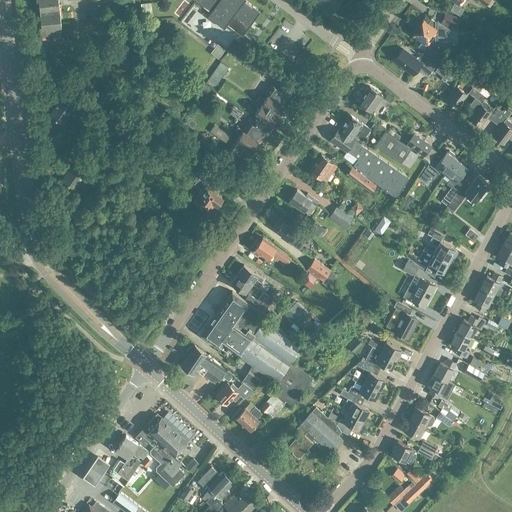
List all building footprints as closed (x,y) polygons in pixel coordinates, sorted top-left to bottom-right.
[(36,0),(39,0),(41,26),(39,26),(40,37),(60,35),(59,27),(62,27),(58,0),(36,0)] [(195,0),(210,11),(207,15),(224,28),(227,24),(242,35),(261,11),(245,0),(195,0)] [(318,0),(332,10),(339,0),(318,0)] [(141,3),(142,15),(152,13),(151,2),(141,3)] [(450,28),(449,28),(437,19),(435,21),(430,17),(426,22),(423,20),(421,23),(420,23),(414,31),(414,33),(413,34),(423,41),(419,46),(433,56),(439,46),(437,45),(437,35),(446,35),(446,32),(447,33),(450,28)] [(471,20),(470,27),(469,30),(478,32),(479,26),(486,27),(487,24),(479,23),(480,22),(471,20)] [(211,53),(218,59),(225,50),(217,44),(211,53)] [(436,64),(423,54),(418,61),(403,49),(394,60),(413,75),(419,67),(429,74),(436,64)] [(220,62),(217,66),(226,72),(229,68),(220,62)] [(226,72),(217,66),(214,70),(223,76),(226,72)] [(214,70),(211,75),(220,80),(223,76),(214,70)] [(444,77),(443,79),(448,84),(455,75),(449,71),(448,72),(444,77)] [(69,75),(64,83),(74,89),(79,81),(69,75)] [(220,80),(211,75),(207,80),(215,86),(216,86),(220,80)] [(475,98),(482,88),(474,81),(471,85),(473,87),(468,93),(475,98)] [(267,95),(283,105),(289,96),(272,85),(266,94),(267,95)] [(366,92),(359,102),(372,111),(383,95),(369,86),(369,88),(367,88),(365,90),(366,92)] [(446,99),(446,100),(457,108),(467,95),(468,95),(456,86),(456,87),(446,99)] [(74,105),(63,97),(67,92),(59,87),(48,104),(51,106),(51,107),(54,109),(50,114),(63,122),(74,105)] [(494,109),(483,101),(486,97),(488,98),(492,93),(484,87),(483,88),(482,88),(475,98),(477,99),(472,106),(476,109),(470,117),(469,118),(480,126),(481,126),(487,117),(494,122),(502,110),(496,106),(494,109)] [(196,97),(203,102),(206,98),(199,93),(196,97)] [(388,93),(384,99),(390,103),(394,97),(388,93)] [(284,106),(283,105),(267,95),(264,100),(260,97),(259,96),(256,100),(257,101),(278,115),(284,106)] [(196,97),(192,102),(201,108),(204,103),(203,102),(196,97)] [(272,124),(278,115),(257,101),(254,105),(259,108),(255,113),(257,114),(272,124)] [(201,108),(192,102),(189,107),(197,112),(201,108)] [(502,110),(494,122),(500,126),(493,135),(493,136),(504,144),(504,143),(511,133),(511,122),(507,118),(511,111),(505,107),(502,110)] [(257,114),(251,123),(269,135),(275,126),(272,124),(257,114)] [(339,128),(331,140),(346,151),(347,150),(358,158),(353,165),(396,197),(409,178),(354,140),(355,139),(353,138),(355,135),(363,140),(370,129),(363,124),(357,119),(356,119),(350,114),(340,129),(339,128)] [(250,121),(243,131),(259,143),(260,143),(266,135),(268,135),(269,135),(251,123),(250,121)] [(385,130),(382,135),(375,145),(401,163),(402,162),(410,150),(411,148),(398,139),(387,131),(385,130)] [(243,131),(237,139),(252,150),(253,151),(259,143),(243,131)] [(416,134),(410,144),(427,155),(434,146),(416,134)] [(252,150),(237,139),(235,138),(229,147),(246,159),(252,150)] [(446,173),(457,159),(446,151),(445,153),(439,149),(433,157),(424,171),(434,178),(441,170),(446,173)] [(64,164),(70,168),(62,179),(74,188),(86,170),(75,163),(79,157),(72,152),(64,164)] [(321,155),(311,170),(326,181),(337,166),(321,155)] [(457,159),(446,173),(452,178),(449,181),(454,184),(467,167),(457,159)] [(193,162),(192,163),(188,169),(201,177),(206,170),(193,162)] [(352,166),(347,173),(371,192),(377,185),(352,166)] [(450,202),(447,206),(454,211),(466,194),(476,201),(489,184),(478,175),(468,188),(463,184),(458,190),(450,202)] [(206,183),(205,183),(198,178),(193,186),(200,191),(194,200),(209,210),(215,214),(221,206),(217,203),(222,196),(215,191),(216,190),(206,183)] [(324,183),(320,188),(327,193),(331,188),(324,183)] [(452,186),(444,197),(447,200),(450,202),(458,190),(452,186)] [(297,189),(289,200),(309,214),(318,201),(308,193),(306,195),(297,189)] [(337,206),(329,217),(346,229),(354,217),(337,206)] [(434,211),(437,216),(444,211),(440,206),(434,211)] [(451,231),(462,220),(454,213),(444,224),(451,231)] [(430,217),(427,221),(430,223),(433,226),(435,224),(436,222),(430,217)] [(319,225),(321,223),(314,219),(310,224),(316,228),(319,225)] [(278,230),(277,231),(290,240),(289,242),(299,249),(308,237),(298,230),(285,220),(281,225),(279,226),(278,228),(278,230)] [(316,228),(310,224),(309,223),(306,227),(320,237),(326,230),(319,225),(316,228)] [(407,239),(410,229),(402,226),(399,237),(407,239)] [(338,237),(341,229),(334,227),(331,234),(338,237)] [(432,227),(428,234),(432,236),(429,242),(437,246),(434,252),(449,261),(456,249),(440,241),(444,234),(432,227)] [(263,238),(252,252),(257,256),(260,253),(268,258),(271,253),(284,262),(288,256),(276,247),(263,238)] [(511,260),(511,247),(504,243),(498,255),(502,257),(499,263),(498,263),(507,268),(510,262),(511,262),(511,260)] [(409,252),(407,256),(425,270),(434,276),(437,269),(443,272),(449,261),(434,252),(428,249),(426,248),(422,254),(420,258),(409,252)] [(314,258),(306,269),(323,281),(331,270),(314,258)] [(407,261),(402,270),(413,276),(418,268),(407,261)] [(237,274),(252,284),(255,279),(261,283),(263,279),(258,275),(244,265),(237,274)] [(230,281),(240,268),(238,266),(227,279),(230,281)] [(316,278),(309,272),(302,282),(309,287),(316,278)] [(487,275),(481,287),(494,294),(499,296),(502,289),(497,286),(500,282),(499,282),(502,277),(493,272),(494,273),(491,278),(487,275)] [(252,284),(237,274),(231,283),(245,293),(252,284)] [(410,298),(410,299),(425,307),(436,286),(421,278),(413,292),(415,293),(412,299),(410,298)] [(410,295),(415,283),(409,280),(404,292),(410,295)] [(325,283),(323,284),(332,292),(334,291),(325,283)] [(494,294),(481,287),(474,299),(478,301),(476,306),(475,306),(484,311),(487,306),(494,294)] [(232,291),(217,312),(236,325),(290,364),(292,362),(303,346),(265,320),(267,316),(259,311),(257,309),(251,305),(244,300),(232,291)] [(248,294),(244,300),(251,305),(257,309),(261,303),(248,294)] [(259,311),(267,316),(274,305),(268,300),(259,311)] [(295,304),(285,314),(300,328),(311,316),(295,301),(293,302),(295,304)] [(403,311),(393,330),(408,338),(418,319),(409,314),(412,309),(397,301),(394,306),(403,311)] [(217,312),(201,335),(216,346),(219,341),(254,365),(264,373),(277,382),(290,364),(236,325),(217,312)] [(457,330),(470,337),(477,326),(478,326),(479,324),(478,324),(479,322),(478,321),(479,320),(470,315),(471,316),(468,321),(463,319),(457,330)] [(500,318),(498,324),(499,324),(507,328),(511,321),(501,316),(500,318)] [(486,318),(485,317),(482,323),(496,330),(499,324),(498,324),(486,318)] [(470,337),(457,330),(451,342),(455,344),(453,349),(452,349),(452,350),(461,354),(461,353),(467,356),(470,351),(464,349),(465,347),(466,347),(467,345),(471,347),(475,339),(470,337)] [(368,344),(375,347),(396,359),(402,350),(386,341),(383,347),(377,344),(377,343),(370,340),(368,344)] [(187,354),(180,364),(194,374),(198,369),(199,370),(199,371),(215,382),(218,377),(221,379),(223,376),(227,370),(213,359),(207,355),(208,354),(194,344),(193,346),(190,347),(187,352),(187,354)] [(363,358),(361,359),(364,361),(376,368),(380,369),(382,364),(391,369),(396,359),(375,347),(375,348),(373,351),(379,355),(376,361),(366,356),(366,357),(365,358),(365,359),(363,358)] [(323,352),(317,361),(325,367),(331,358),(323,352)] [(469,364),(480,370),(482,371),(487,374),(492,365),(485,361),(484,363),(473,357),(469,364)] [(434,373),(447,380),(453,369),(456,363),(447,358),(447,359),(445,364),(440,362),(434,373)] [(358,363),(356,364),(358,365),(359,366),(370,371),(370,372),(367,378),(360,374),(359,378),(380,389),(385,380),(377,375),(380,369),(376,368),(364,361),(361,359),(358,363)] [(276,382),(270,390),(274,392),(285,401),(287,402),(289,403),(293,406),(294,404),(309,383),(310,384),(313,386),(319,378),(314,374),(312,377),(292,362),(290,364),(283,374),(277,382),(276,382)] [(480,370),(469,364),(465,371),(479,379),(479,378),(485,381),(487,377),(483,375),(484,373),(482,372),(480,371),(480,370)] [(254,365),(242,381),(253,388),(264,373),(254,365)] [(449,396),(455,384),(447,380),(434,373),(428,385),(432,388),(429,393),(429,392),(429,393),(438,398),(441,392),(449,396)] [(359,378),(356,381),(363,385),(359,391),(375,399),(380,389),(359,378)] [(335,382),(327,387),(330,393),(338,388),(335,382)] [(227,383),(217,395),(218,396),(217,397),(220,400),(222,399),(226,404),(232,397),(235,400),(242,393),(233,384),(231,386),(227,383)] [(342,407),(364,419),(369,410),(354,401),(352,400),(355,395),(343,389),(340,394),(348,398),(344,404),(342,407)] [(272,406),(266,412),(272,418),(285,404),(284,403),(285,401),(274,392),(273,393),(267,401),(272,406)] [(490,400),(489,402),(500,409),(501,409),(505,401),(504,400),(493,394),(490,400)] [(441,400),(438,406),(448,411),(451,406),(441,400)] [(272,406),(267,401),(261,407),(262,409),(265,412),(265,411),(266,412),(272,406)] [(485,402),(483,406),(496,413),(498,409),(485,402)] [(240,407),(233,415),(236,418),(235,418),(249,431),(259,420),(255,417),(260,412),(255,407),(250,412),(245,408),(243,410),(240,407)] [(316,407),(303,422),(326,443),(324,445),(331,451),(342,439),(338,435),(341,431),(335,421),(329,416),(328,418),(316,407)] [(364,419),(342,407),(340,411),(347,415),(344,420),(340,418),(337,424),(341,431),(347,434),(352,426),(359,429),(364,419)] [(411,418),(425,426),(425,425),(427,426),(432,425),(434,420),(433,416),(416,407),(411,418)] [(456,415),(450,410),(447,414),(453,419),(456,415)] [(440,412),(436,417),(449,426),(453,421),(440,412)] [(151,428),(161,417),(157,413),(147,424),(151,428)] [(216,423),(224,422),(223,414),(215,415),(216,423)] [(151,428),(148,431),(158,441),(161,443),(174,429),(161,417),(151,428)] [(303,422),(299,418),(293,425),(296,429),(303,422)] [(425,426),(411,418),(405,429),(404,429),(404,430),(418,437),(419,437),(421,438),(423,432),(422,431),(425,426)] [(303,422),(296,429),(297,429),(301,433),(287,448),(292,452),(291,453),(292,453),(293,453),(301,461),(302,460),(298,457),(305,449),(306,450),(313,443),(312,442),(316,437),(324,445),(326,443),(303,422)] [(187,440),(174,429),(161,443),(175,456),(180,451),(178,450),(187,440)] [(158,441),(148,431),(139,441),(145,446),(149,442),(153,446),(158,441)] [(117,474),(120,476),(124,478),(137,458),(138,459),(139,457),(143,459),(148,452),(137,444),(138,443),(125,435),(119,445),(121,446),(118,451),(128,458),(123,464),(120,461),(114,469),(118,472),(117,474)] [(435,453),(435,454),(443,458),(448,453),(447,453),(449,452),(444,450),(443,451),(438,448),(424,440),(421,446),(435,453)] [(158,441),(153,446),(150,450),(150,453),(160,462),(156,467),(156,471),(172,485),(185,472),(178,467),(182,462),(175,456),(161,443),(158,441)] [(391,453),(397,456),(403,460),(406,461),(406,460),(409,454),(412,449),(398,441),(397,441),(398,442),(392,453),(391,453)] [(435,453),(421,446),(417,452),(431,460),(435,454),(435,453)] [(98,455),(83,477),(95,485),(110,463),(98,455)] [(147,456),(141,462),(147,468),(153,461),(147,456)] [(193,459),(186,466),(193,473),(200,465),(193,459)] [(215,491),(228,476),(223,472),(219,475),(217,473),(217,472),(211,467),(198,481),(203,487),(206,484),(210,488),(204,495),(209,499),(212,495),(213,496),(216,492),(215,491)] [(406,475),(398,468),(391,475),(399,482),(406,475)] [(416,472),(411,477),(416,482),(421,477),(416,472)] [(212,495),(209,499),(205,502),(209,506),(203,511),(217,511),(223,505),(218,500),(220,498),(221,498),(223,498),(226,495),(226,493),(235,483),(228,476),(215,491),(216,492),(213,496),(212,495)] [(421,480),(403,496),(409,503),(427,486),(421,480)] [(400,485),(387,497),(393,505),(407,492),(400,485)] [(187,486),(180,496),(187,501),(194,491),(187,486)] [(112,501),(126,511),(133,511),(138,506),(119,492),(112,501)] [(234,495),(224,505),(230,511),(247,511),(256,503),(245,492),(239,499),(234,495)] [(106,500),(111,502),(114,495),(108,493),(106,500)] [(89,505),(83,511),(109,511),(95,502),(92,507),(89,506),(89,505)] [(378,511),(379,511),(374,507),(369,503),(365,508),(364,508),(360,511),(378,511)]
